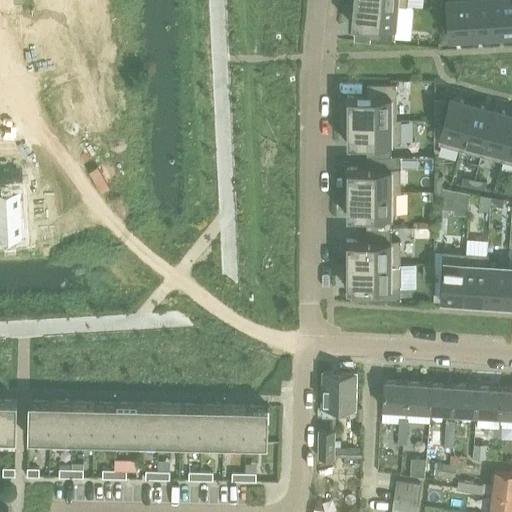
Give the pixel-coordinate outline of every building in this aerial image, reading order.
[(103,37),(101,0),(78,0),(77,0),(78,5),(78,12),(56,13),(57,39),(103,37)] [(371,25),(395,27),(397,5),(397,4),(356,0),(352,0),(351,23),(371,25)] [(447,0),(450,36),(473,35),(470,0),(447,0)] [(470,0),(473,35),(495,34),(492,0),(470,0)] [(511,33),(511,32),(511,0),(492,0),(495,34),(511,33)] [(394,40),(395,27),(371,25),(370,38),(394,40)] [(37,33),(39,49),(48,49),(47,32),(37,33)] [(106,81),(104,43),(80,44),(80,50),(80,56),(58,57),(60,83),(106,81)] [(367,95),(396,95),(396,83),(367,83),(367,95)] [(83,100),(61,101),(62,127),(108,124),(106,87),(82,88),(83,100)] [(396,119),(396,118),(396,95),(367,95),(347,95),(347,119),(348,119),(396,119)] [(435,120),(444,122),(450,101),(435,97),(435,120)] [(438,143),(460,149),(472,102),(451,97),(450,101),(444,122),(438,143)] [(460,149),(481,154),(493,108),(472,102),(460,149)] [(481,154),(502,160),(511,122),(511,113),(507,112),(493,108),(481,154)] [(400,118),(396,118),(396,119),(348,119),(347,119),(347,142),(367,142),(391,143),(400,143),(400,118)] [(504,161),(511,162),(511,122),(502,160),(504,161)] [(109,136),(67,139),(68,161),(110,159),(109,136)] [(367,155),(391,155),(391,143),(367,142),(367,155)] [(35,145),(27,145),(28,157),(36,157),(35,145)] [(367,167),(400,167),(400,155),(391,155),(367,155),(367,167)] [(110,159),(68,161),(69,183),(111,180),(110,159)] [(395,191),(395,192),(400,192),(400,167),(367,167),(347,167),(346,191),(395,191)] [(37,169),(29,169),(29,181),(37,181),(37,169)] [(434,186),(442,186),(442,174),(434,174),(434,186)] [(473,186),(475,178),(463,176),(461,184),(473,186)] [(475,178),(473,186),(485,188),(486,180),(475,178)] [(111,180),(69,183),(71,204),(112,202),(111,180)] [(0,184),(0,230),(22,230),(19,184),(0,184)] [(442,186),(434,186),(434,198),(442,198),(442,186)] [(38,188),(30,189),(30,200),(38,200),(38,188)] [(367,214),(390,214),(395,214),(395,192),(395,191),(346,191),(346,214),(367,214)] [(478,202),(490,204),(492,195),(480,193),(478,202)] [(492,195),(490,204),(502,206),(504,198),(503,197),(492,195)] [(112,202),(71,204),(72,227),(114,224),(112,202)] [(39,212),(31,212),(32,224),(40,224),(39,212)] [(367,227),(390,227),(390,214),(367,214),(367,227)] [(366,239),(390,239),(390,227),(367,227),(366,239)] [(346,263),(400,263),(400,239),(390,239),(366,239),(346,239),(346,263)] [(462,299),(465,252),(443,250),(440,298),(462,299)] [(486,263),(487,263),(488,253),(465,252),(462,299),(483,301),(486,263)] [(366,286),(400,286),(400,263),(346,263),(346,286),(366,286)] [(508,264),(507,264),(487,263),(486,263),(483,301),(505,302),(508,264)] [(432,264),(423,264),(423,277),(432,277),(432,264)] [(400,299),(400,286),(366,286),(366,299),(400,299)] [(323,370),(322,407),(322,414),(333,415),(333,407),(354,407),(355,370),(323,370)] [(384,378),(383,406),(406,407),(408,379),(384,378)] [(408,379),(406,407),(430,409),(432,381),(408,379)] [(432,381),(430,409),(454,410),(455,382),(432,381)] [(455,382),(454,410),(477,412),(479,384),(455,382)] [(477,412),(492,412),(500,413),(501,413),(503,385),(479,384),(477,412)] [(511,385),(503,385),(501,413),(511,413),(511,385)] [(17,398),(0,397),(0,435),(16,436),(17,398)] [(51,399),(28,399),(27,436),(50,436),(51,399)] [(72,400),(51,399),(50,436),(71,437),(72,400)] [(94,400),(72,400),(71,437),(93,437),(94,400)] [(115,401),(94,400),(93,437),(114,438),(115,401)] [(137,401),(115,401),(114,438),(136,438),(137,401)] [(158,402),(137,401),(136,438),(158,439),(158,402)] [(180,402),(158,402),(158,439),(179,439),(180,402)] [(202,403),(180,402),(179,439),(201,440),(202,403)] [(223,403),(202,403),(201,440),(222,440),(223,403)] [(245,404),(223,403),(222,440),(244,441),(245,404)] [(267,405),(245,404),(244,441),(267,442),(267,405)] [(400,416),(399,429),(409,430),(409,417),(400,416)] [(455,418),(445,418),(444,445),(453,445),(455,418)] [(501,436),(502,427),(502,422),(500,422),(499,422),(499,426),(492,426),(491,436),(501,436)] [(335,457),(335,428),(318,428),(317,456),(335,457)] [(409,430),(399,429),(398,442),(408,442),(409,430)] [(474,443),(472,457),(485,458),(486,444),(474,443)] [(362,446),(361,446),(347,446),(347,457),(361,457),(362,457),(362,446)] [(449,462),(464,464),(465,456),(450,455),(449,462)] [(411,473),(424,473),(425,457),(411,457),(411,473)] [(71,468),(83,468),(83,460),(71,459),(71,468)] [(114,459),(114,469),(126,469),(135,469),(135,459),(114,459)] [(157,470),(169,470),(169,460),(157,460),(157,470)] [(244,471),(256,472),(256,463),(244,462),(244,471)] [(334,462),(334,475),(362,475),(362,462),(334,462)] [(436,462),(434,473),(456,475),(457,465),(436,462)] [(15,466),(3,466),(2,474),(14,474),(15,466)] [(511,468),(490,466),(487,490),(511,493),(511,468)] [(39,467),(27,467),(26,475),(38,475),(39,467)] [(71,468),(59,467),(59,475),(71,476),(71,468)] [(83,468),(71,468),(71,476),(83,476),(83,468)] [(114,469),(102,468),(102,477),(114,477),(114,469)] [(126,469),(114,469),(114,477),(126,477),(126,469)] [(157,470),(145,469),(145,477),(157,478),(157,470)] [(169,470),(157,470),(157,478),(169,478),(169,470)] [(200,471),(188,470),(188,478),(200,479),(200,471)] [(212,471),(200,471),(200,479),(212,479),(212,471)] [(244,471),(232,471),(232,479),(244,479),(244,471)] [(256,472),(244,471),(244,479),(256,480),(256,472)] [(368,490),(368,478),(343,478),(343,490),(368,490)] [(420,493),(422,482),(397,479),(395,490),(420,493)] [(475,489),(476,481),(464,479),(463,487),(475,489)] [(418,505),(420,493),(395,490),(393,501),(418,505)] [(511,511),(511,493),(487,490),(483,511),(511,511)] [(416,511),(418,505),(393,501),(391,511),(416,511)] [(471,511),(473,504),(460,503),(459,511),(467,511),(471,511)]
